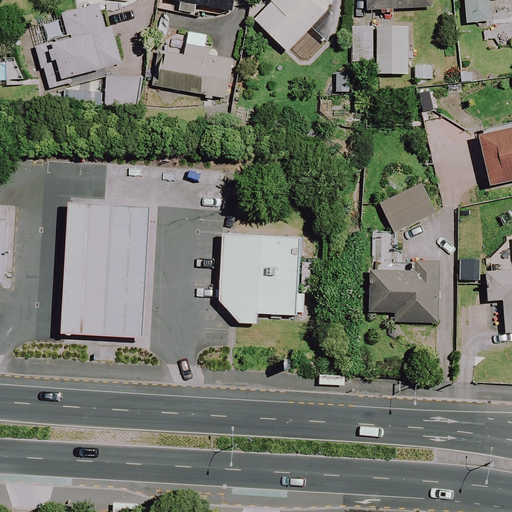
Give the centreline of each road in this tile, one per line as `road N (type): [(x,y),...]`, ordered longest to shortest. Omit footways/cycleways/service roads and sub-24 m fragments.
road 1 (trunk): [(0,402),(354,423),(511,442)]
road 2 (trunk): [(511,497),(0,456)]
